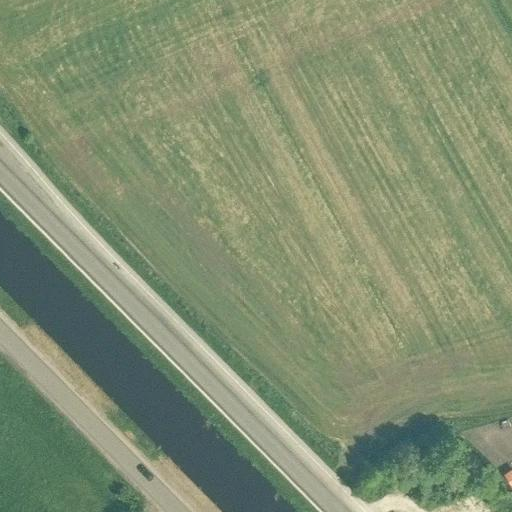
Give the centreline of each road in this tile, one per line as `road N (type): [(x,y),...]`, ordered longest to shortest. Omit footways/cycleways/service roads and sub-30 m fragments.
road 1 (secondary): [(334,511),(0,174)]
road 2 (unclassified): [(181,511),(0,329)]
